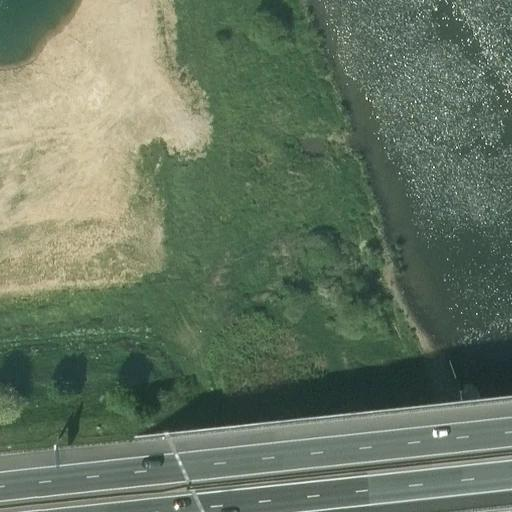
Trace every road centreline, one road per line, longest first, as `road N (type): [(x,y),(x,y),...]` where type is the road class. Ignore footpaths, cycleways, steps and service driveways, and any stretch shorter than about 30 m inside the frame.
road 1 (motorway): [(511,430),(0,488)]
road 2 (motorway): [(169,511),(511,473)]
road 3 (track): [(266,511),(227,399),(205,361)]
